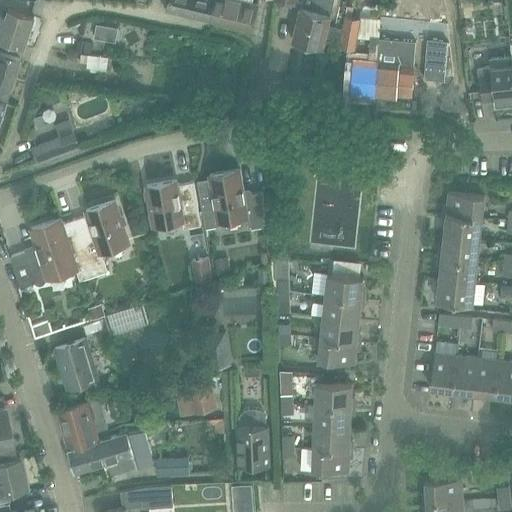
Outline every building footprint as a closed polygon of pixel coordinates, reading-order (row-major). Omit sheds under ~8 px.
[(169,0),(167,10),(209,20),(213,0),(169,0)] [(213,0),(209,20),(251,30),(253,21),(255,22),(255,20),(254,20),(257,5),(245,2),(245,0),(213,0)] [(341,41),(343,28),(346,16),(339,15),(336,26),(329,25),(334,0),(302,0),(292,41),(323,48),(326,37),(341,41)] [(0,38),(4,39),(3,40),(24,47),(34,17),(8,9),(7,14),(0,11),(0,38)] [(355,60),(352,94),(374,96),(378,62),(379,50),(380,37),(380,32),(381,18),(362,17),(362,19),(346,16),(343,28),(341,41),(340,45),(357,49),(359,38),(371,39),(369,61),(355,60)] [(110,46),(112,34),(98,33),(96,44),(110,46)] [(101,47),(101,60),(121,61),(122,48),(101,47)] [(0,98),(6,101),(20,59),(1,53),(0,55),(0,98)] [(378,60),(374,96),(397,98),(397,95),(413,97),(415,67),(414,67),(415,55),(400,54),(399,62),(378,61),(378,60)] [(511,56),(491,59),(492,67),(479,68),(482,92),(494,91),(495,104),(511,102),(511,56)] [(33,148),(38,161),(65,150),(60,138),(33,148)] [(265,226),(263,191),(244,195),(240,170),(210,175),(211,180),(197,182),(206,228),(220,226),(219,222),(247,217),(249,229),(265,226)] [(147,186),(150,205),(153,225),(182,220),(184,228),(201,225),(194,182),(177,184),(177,181),(147,186)] [(449,192),(447,214),(483,218),(485,196),(449,192)] [(115,200),(87,210),(86,210),(88,215),(62,223),(61,219),(60,219),(80,280),(107,271),(101,252),(129,242),(115,200)] [(447,214),(444,236),(480,239),(483,218),(447,214)] [(80,280),(60,219),(31,228),(38,247),(11,256),(21,287),(76,269),(80,280)] [(444,236),(442,257),(478,261),(480,239),(444,236)] [(210,257),(192,260),(196,281),(213,278),(210,257)] [(442,257),(440,278),(476,282),(478,261),(442,257)] [(289,260),(273,261),(274,280),(277,280),(277,291),(289,291),(289,260)] [(511,264),(504,264),(503,274),(511,275),(511,264)] [(328,273),(326,296),(364,300),(365,291),(362,291),(364,277),(328,273)] [(476,282),(440,278),(437,301),(473,305),(476,282)] [(501,297),(511,297),(511,286),(502,285),(501,297)] [(289,291),(277,291),(278,302),(289,301),(289,291)] [(364,300),(326,296),(324,317),(359,320),(361,308),(363,308),(364,300)] [(142,303),(104,315),(110,334),(148,323),(142,303)] [(449,324),(460,326),(462,315),(451,313),(449,324)] [(462,315),(460,326),(471,327),(472,316),(462,315)] [(359,320),(324,317),(321,339),(360,343),(361,334),(358,334),(359,320)] [(31,325),(35,337),(53,332),(49,319),(31,325)] [(493,329),(505,331),(506,320),(494,319),(493,329)] [(278,324),(279,335),(290,334),(290,323),(278,324)] [(290,334),(279,335),(279,345),(291,345),(290,334)] [(86,338),(74,342),(55,348),(67,388),(98,378),(86,338)] [(360,343),(321,339),(319,360),(355,364),(356,351),(359,351),(360,343)] [(233,364),(232,347),(211,349),(213,366),(233,364)] [(457,355),(435,352),(431,388),(445,390),(445,392),(453,393),(457,355)] [(479,357),(457,355),(453,393),(462,394),(462,391),(475,393),(479,357)] [(501,360),(479,357),(475,393),(489,394),(488,397),(497,398),(501,360)] [(511,360),(501,360),(497,398),(505,399),(506,396),(511,397),(511,360)] [(214,377),(190,381),(195,411),(219,406),(214,377)] [(316,382),(316,404),(355,406),(355,398),(352,398),(352,384),(316,382)] [(280,393),(280,403),(292,403),(292,392),(280,393)] [(57,410),(66,441),(78,438),(80,447),(101,440),(98,431),(109,427),(100,397),(85,402),(57,410)] [(292,403),(280,403),(281,414),(293,414),(292,403)] [(355,406),(316,404),(315,427),(351,428),(351,415),(355,415),(355,406)] [(239,418),(238,425),(239,465),(271,464),(271,424),(269,419),(266,413),(262,409),(256,408),(250,408),(246,410),(242,413),(239,418)] [(0,457),(14,454),(7,418),(0,419),(0,457)] [(149,428),(152,444),(168,441),(165,425),(149,428)] [(351,428),(315,427),(314,448),(353,450),(354,442),(350,442),(351,428)] [(78,438),(66,441),(68,449),(67,450),(75,473),(105,464),(108,474),(127,468),(138,465),(134,453),(144,450),(139,433),(127,436),(125,428),(119,430),(120,435),(101,440),(80,447),(78,438)] [(282,436),(282,446),(294,446),(294,435),(282,436)] [(294,446),(282,446),(282,457),(294,456),(294,446)] [(353,450),(314,448),(313,470),(349,471),(349,458),(353,458),(353,450)] [(0,499),(7,499),(5,493),(26,489),(20,457),(0,462),(0,461),(0,499)] [(158,459),(158,473),(190,472),(189,458),(158,459)] [(194,477),(194,494),(245,494),(245,477),(194,477)] [(424,493),(424,502),(463,500),(462,478),(426,481),(427,493),(424,493)] [(124,507),(108,511),(150,511),(150,507),(174,505),(172,484),(145,486),(121,491),(124,507)] [(497,487),(499,498),(510,497),(508,486),(497,487)] [(510,497),(499,498),(500,509),(511,507),(510,497)] [(425,511),(428,511),(427,511),(463,511),(463,500),(424,502),(425,511)] [(0,511),(34,511),(34,510),(23,511),(23,509),(11,511),(8,511),(6,511),(4,503),(0,503),(0,511)]
